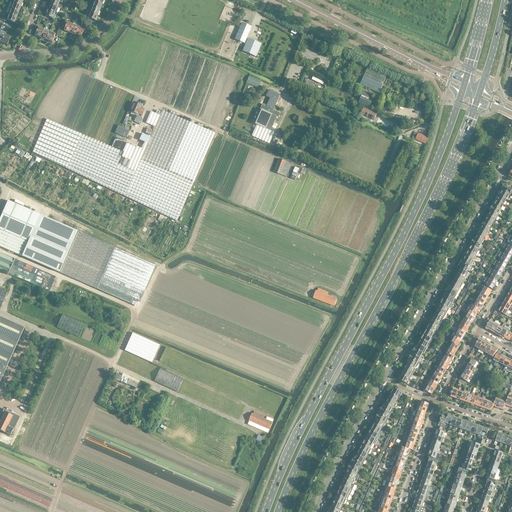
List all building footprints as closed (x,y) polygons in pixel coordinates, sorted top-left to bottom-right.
[(102,4),(94,1),(92,6),(100,10),(102,4)] [(21,6),(13,3),(10,2),(8,7),(11,8),(19,11),(21,6)] [(60,9),(57,8),(49,4),(47,10),(58,14),(60,9)] [(100,10),(92,6),(90,12),(98,15),(100,10)] [(19,11),(11,8),(8,7),(6,13),(9,14),(17,17),(19,11)] [(47,10),(45,16),(53,19),(56,20),(58,14),(47,10)] [(84,17),(87,18),(95,21),(98,15),(90,12),(87,11),(84,17)] [(17,17),(9,14),(6,20),(14,23),(17,17)] [(70,24),(67,22),(64,31),(69,33),(73,25),(73,23),(71,22),(70,24)] [(73,23),(73,25),(69,33),(75,35),(79,25),(73,23)] [(250,27),(242,23),(235,40),(243,43),(250,27)] [(79,25),(75,35),(81,37),(83,33),(84,28),(85,27),(79,25)] [(44,30),(38,27),(35,35),(41,38),(44,30)] [(50,32),(44,30),(41,38),(46,40),(50,32)] [(50,32),(46,40),(52,42),(55,34),(50,32)] [(7,45),(11,37),(5,34),(1,43),(7,45)] [(257,43),(248,39),(244,49),(243,52),(255,57),(260,44),(257,43)] [(368,67),(360,85),(379,93),(387,75),(368,67)] [(249,76),(246,83),(245,87),(248,88),(249,84),(258,87),(261,80),(249,76)] [(260,109),(261,110),(276,117),(278,117),(280,113),(272,110),(279,94),(275,92),(268,89),(265,96),(272,99),(268,108),(262,105),(260,109)] [(361,91),(359,97),(361,98),(359,103),(369,107),(372,100),(369,98),(368,97),(369,94),(361,91)] [(133,103),(130,110),(130,112),(131,112),(130,115),(134,118),(136,114),(137,114),(138,114),(141,106),(141,105),(134,102),(133,103)] [(377,114),(364,108),(361,114),(360,117),(364,118),(365,116),(374,120),(377,114)] [(127,144),(123,152),(194,182),(215,133),(162,110),(159,115),(160,112),(157,110),(155,114),(151,111),(146,123),(155,127),(144,151),(135,147),(127,144)] [(276,117),(261,110),(255,124),(256,125),(270,131),(276,117)] [(142,118),(136,115),(134,122),(139,124),(142,118)] [(45,123),(32,152),(177,221),(194,182),(123,152),(46,119),(45,123)] [(270,131),(256,125),(251,136),(269,144),(274,132),(270,131)] [(129,131),(120,127),(117,134),(126,138),(129,131)] [(427,144),(429,139),(429,138),(418,133),(415,132),(412,138),(415,139),(427,144)] [(279,158),(274,172),(282,175),(286,177),(291,164),(287,162),(279,158)] [(304,175),(306,170),(299,167),(299,169),(295,167),(291,178),(295,180),(298,172),(304,175)] [(511,189),(504,185),(503,187),(502,187),(501,189),(502,190),(501,190),(510,195),(511,192),(511,189)] [(501,192),(500,192),(499,195),(507,200),(509,196),(510,195),(501,190),(502,191),(501,192)] [(499,196),(499,197),(498,197),(496,200),(504,205),(507,200),(499,195),(499,196)] [(496,202),(495,202),(493,205),(501,210),(504,205),(496,200),(497,201),(496,202)] [(8,201),(0,218),(0,246),(22,256),(40,215),(8,201)] [(492,207),(490,210),(498,215),(501,210),(493,205),(494,206),(493,207),(492,207)] [(488,215),(488,216),(495,220),(498,215),(490,210),(491,211),(490,213),(489,212),(488,215)] [(59,273),(77,231),(40,215),(22,256),(59,273)] [(166,218),(160,215),(158,219),(161,220),(160,222),(163,224),(165,222),(166,218)] [(485,220),(485,221),(492,225),(495,220),(488,216),(487,218),(486,217),(485,220)] [(483,222),(482,225),(482,226),(490,230),(492,225),(485,221),(484,223),(483,222)] [(481,226),(480,228),(481,229),(480,231),(487,235),(490,230),(482,226),(481,226)] [(477,233),(478,234),(477,236),(484,240),(487,235),(480,231),(479,230),(477,233)] [(140,301),(155,265),(78,231),(60,273),(134,305),(136,299),(140,301)] [(476,236),(475,238),(475,239),(474,241),(481,245),(484,240),(477,236),(476,236)] [(472,244),(471,246),(478,250),(481,251),(483,246),(481,245),(473,240),(471,244),(472,244)] [(503,248),(506,250),(505,252),(511,256),(511,255),(511,250),(504,246),(502,245),(501,247),(504,248),(503,248)] [(469,249),(468,251),(476,255),(478,250),(471,246),(470,246),(469,248),(469,249)] [(467,254),(465,256),(473,260),(474,261),(475,259),(474,258),(476,255),(468,251),(467,251),(466,253),(467,254)] [(509,260),(510,258),(511,256),(505,252),(504,254),(501,253),(498,251),(497,253),(500,255),(509,260)] [(0,252),(0,269),(8,273),(14,259),(0,252)] [(507,264),(508,262),(509,260),(500,255),(497,253),(496,255),(499,257),(501,258),(500,261),(507,264)] [(464,259),(463,261),(470,265),(473,260),(465,256),(463,259),(464,259)] [(14,258),(8,273),(49,291),(56,276),(14,258)] [(492,262),(495,263),(504,269),(506,267),(507,264),(500,261),(499,263),(496,261),(493,260),(492,262)] [(461,267),(460,269),(466,272),(467,270),(469,271),(472,266),(462,261),(459,266),(461,267)] [(491,263),(494,265),(496,267),(495,269),(502,273),(503,271),(504,269),(495,263),(492,262),(491,263)] [(487,270),(490,272),(500,277),(501,275),(502,273),(495,269),(494,271),(491,269),(491,270),(489,268),(487,270)] [(466,272),(460,269),(459,269),(458,271),(457,274),(465,278),(468,273),(466,272)] [(485,270),(489,273),(489,274),(492,275),(490,277),(497,281),(498,279),(500,277),(490,272),(487,270),(485,269),(485,270)] [(457,274),(454,279),(463,283),(465,278),(457,274)] [(480,277),(485,280),(495,285),(496,283),(497,281),(490,277),(489,279),(487,278),(486,278),(481,275),(480,277)] [(480,279),(484,282),(487,283),(486,286),(492,289),(493,287),(494,288),(495,285),(485,280),(480,277),(480,279)] [(454,279),(452,284),(460,288),(463,283),(454,279)] [(449,285),(448,288),(457,293),(460,288),(452,284),(450,286),(449,285)] [(489,296),(491,291),(484,287),(481,291),(489,296)] [(447,288),(445,293),(454,298),(457,293),(448,288),(447,288)] [(328,293),(318,289),(317,291),(316,291),(313,299),(314,300),(314,299),(334,306),(337,299),(327,295),(328,293)] [(481,291),(479,296),(486,300),(489,296),(481,291)] [(454,298),(445,293),(442,298),(452,303),(454,298)] [(479,296),(476,301),(483,305),(486,300),(479,296)] [(442,299),(440,301),(442,302),(441,304),(449,308),(452,303),(442,298),(442,299)] [(475,303),(473,305),(477,307),(481,310),(483,305),(476,301),(474,300),(473,301),(475,303)] [(502,304),(501,306),(508,310),(511,306),(504,302),(503,302),(502,304)] [(441,304),(438,309),(446,313),(448,314),(450,309),(449,308),(441,304)] [(473,305),(472,304),(470,308),(466,305),(465,307),(477,313),(478,312),(479,313),(481,310),(477,307),(473,305)] [(500,309),(498,311),(505,315),(507,316),(510,317),(511,315),(507,313),(508,310),(501,306),(501,307),(501,306),(499,309),(500,309)] [(468,311),(467,314),(474,318),(477,313),(465,307),(464,309),(468,311)] [(446,313),(438,309),(435,314),(443,318),(446,313)] [(83,324),(62,314),(56,327),(77,337),(83,324)] [(432,319),(440,323),(442,324),(445,319),(443,318),(435,314),(432,319)] [(467,314),(464,319),(471,323),(474,318),(467,314)] [(0,380),(24,328),(0,316),(0,380)] [(432,319),(429,324),(438,328),(440,323),(432,319)] [(464,319),(461,323),(469,327),(471,323),(464,319)] [(490,320),(485,328),(490,330),(494,323),(490,320)] [(461,323),(458,328),(466,332),(469,327),(461,323)] [(494,323),(490,330),(495,333),(499,326),(494,323)] [(499,326),(495,333),(499,336),(504,328),(506,325),(504,323),(502,326),(501,327),(499,326)] [(429,324),(427,329),(435,333),(438,328),(429,324)] [(504,328),(499,336),(504,338),(505,337),(508,332),(508,331),(511,326),(510,325),(508,328),(505,326),(504,328)] [(458,328),(456,333),(463,337),(466,332),(458,328)] [(427,329),(424,334),(432,338),(435,333),(427,329)] [(132,333),(124,351),(152,363),(160,345),(132,333)] [(463,337),(456,333),(453,337),(461,341),(463,337)] [(424,334),(421,339),(429,343),(432,338),(424,334)] [(450,342),(451,343),(455,345),(459,347),(461,344),(459,343),(461,341),(453,337),(450,342)] [(421,339),(418,344),(426,348),(429,343),(421,339)] [(484,342),(479,339),(475,346),(479,349),(484,342)] [(488,345),(484,342),(479,349),(482,351),(480,353),(483,354),(484,352),(488,345)] [(455,345),(451,343),(449,347),(456,352),(459,347),(455,345)] [(416,346),(414,348),(424,353),(426,348),(418,344),(417,346),(416,346)] [(488,345),(484,352),(489,355),(493,347),(488,345)] [(456,352),(449,347),(446,352),(454,356),(456,352)] [(493,347),(489,355),(491,356),(490,357),(490,358),(489,361),(490,362),(493,357),(496,353),(497,350),(493,347)] [(414,348),(411,353),(423,359),(424,357),(422,356),(424,353),(414,348)] [(454,356),(446,352),(444,357),(451,361),(454,356)] [(411,353),(409,358),(418,363),(420,364),(423,359),(411,353)] [(496,354),(493,360),(496,361),(494,365),(496,366),(498,363),(502,355),(497,353),(496,354)] [(507,358),(502,355),(498,363),(501,364),(500,366),(502,367),(503,365),(507,358)] [(451,361),(444,357),(441,361),(448,366),(451,361)] [(408,362),(407,364),(415,369),(418,363),(409,358),(408,359),(409,359),(407,362),(408,362)] [(511,360),(507,358),(503,365),(506,367),(503,371),(505,372),(506,370),(508,368),(511,360)] [(478,363),(471,359),(468,364),(476,368),(477,365),(482,368),(483,366),(482,365),(481,365),(478,363)] [(448,366),(441,361),(438,366),(446,370),(448,366)] [(407,364),(404,369),(412,374),(415,369),(407,364)] [(466,368),(473,373),(476,368),(468,364),(466,368)] [(438,366),(435,371),(443,375),(446,370),(438,366)] [(178,390),(183,377),(160,368),(154,380),(178,390)] [(470,377),(473,373),(466,368),(463,373),(470,377)] [(404,369),(401,374),(410,379),(412,374),(404,369)] [(435,371),(433,376),(440,380),(443,375),(435,371)] [(116,373),(114,378),(121,381),(127,384),(134,387),(136,388),(138,383),(139,381),(130,377),(126,374),(124,377),(123,376),(116,373)] [(470,377),(463,373),(460,378),(467,382),(469,380),(475,383),(477,381),(470,377)] [(399,379),(407,384),(408,382),(410,379),(401,374),(400,376),(398,378),(399,379)] [(440,380),(433,376),(430,380),(438,385),(440,380)] [(438,385),(430,380),(427,385),(435,389),(438,385)] [(425,389),(424,391),(432,394),(435,389),(427,385),(422,382),(421,385),(426,388),(425,389)] [(392,391),(391,393),(399,398),(402,393),(394,388),(393,389),(393,388),(392,391)] [(468,391),(464,390),(464,392),(461,400),(466,402),(469,392),(471,388),(469,388),(468,391)] [(469,394),(466,402),(471,404),(474,396),(476,389),(474,388),(473,393),(472,392),(471,395),(469,394)] [(451,396),(456,398),(459,390),(453,389),(451,396)] [(391,393),(388,398),(396,403),(399,398),(391,393)] [(474,396),(471,404),(476,405),(479,398),(480,394),(478,393),(476,396),(474,396)] [(479,398),(476,405),(481,407),(484,399),(486,393),(484,393),(483,396),(482,397),(482,398),(479,398)] [(489,401),(486,409),(492,411),(493,406),(494,405),(493,405),(495,401),(492,400),(493,398),(490,397),(489,401)] [(396,403),(388,398),(385,403),(393,408),(395,409),(396,407),(394,406),(396,403)] [(417,406),(419,406),(427,409),(429,404),(419,401),(417,406)] [(383,405),(382,408),(381,408),(391,413),(393,408),(385,403),(384,405),(383,405)] [(419,406),(417,411),(425,414),(427,409),(419,406)] [(381,408),(379,413),(388,418),(391,413),(381,408)] [(4,412),(2,416),(0,420),(0,430),(4,433),(5,432),(10,435),(13,429),(14,429),(20,416),(4,409),(3,411),(4,412)] [(425,414),(417,411),(414,410),(412,415),(414,416),(423,419),(425,414)] [(249,421),(248,424),(268,433),(269,430),(270,430),(273,422),(274,420),(270,418),(269,418),(267,417),(266,419),(264,418),(265,415),(255,411),(253,414),(252,413),(251,416),(249,421)] [(379,413),(376,418),(385,423),(388,418),(379,413)] [(441,419),(439,424),(437,429),(442,431),(443,430),(444,426),(445,423),(447,417),(441,415),(440,419),(441,419)] [(445,423),(450,425),(453,417),(448,415),(447,417),(445,423)] [(412,421),(414,421),(422,424),(423,419),(414,416),(412,421)] [(453,417),(450,425),(455,427),(458,418),(453,417)] [(375,422),(373,425),(381,429),(385,423),(376,418),(374,421),(375,422)] [(463,420),(460,428),(465,430),(468,422),(463,420)] [(414,421),(412,427),(420,430),(422,424),(414,421)] [(473,424),(470,432),(475,434),(478,426),(473,424)] [(373,425),(371,430),(379,434),(381,429),(373,425)] [(478,426),(475,434),(478,435),(477,439),(479,440),(481,435),(483,427),(478,426)] [(412,427),(410,432),(418,435),(420,430),(412,427)] [(478,443),(483,445),(485,440),(482,439),(483,436),(486,437),(489,428),(486,427),(485,428),(483,427),(481,435),(479,440),(478,443)] [(437,429),(435,435),(443,438),(446,439),(449,440),(450,438),(444,436),(445,432),(437,429)] [(371,430),(368,435),(376,439),(378,440),(380,435),(379,434),(371,430)] [(405,436),(408,437),(416,440),(418,435),(410,432),(407,431),(405,436)] [(498,432),(495,441),(501,443),(503,434),(502,434),(502,433),(498,432)] [(503,434),(501,443),(506,445),(509,436),(503,434)] [(368,435),(365,440),(373,444),(376,439),(368,435)] [(433,441),(441,444),(443,438),(435,435),(433,441)] [(365,440),(362,445),(371,449),(373,444),(365,440)] [(467,447),(470,448),(478,451),(480,445),(471,442),(469,441),(467,447)] [(362,445),(360,449),(368,454),(370,451),(372,452),(373,450),(371,449),(362,445)] [(431,445),(429,450),(438,453),(443,455),(444,453),(439,451),(440,448),(431,445)] [(402,446),(400,451),(408,454),(410,449),(404,447),(402,446)] [(470,448),(468,453),(476,456),(478,451),(470,448)] [(357,454),(365,459),(367,460),(368,458),(366,457),(368,454),(360,449),(357,454)] [(429,450),(428,456),(431,457),(431,458),(436,459),(441,460),(441,458),(439,457),(440,454),(438,453),(429,450)] [(495,450),(493,456),(501,459),(503,455),(503,454),(495,450)] [(400,451),(398,457),(406,459),(408,454),(400,451)] [(466,458),(474,461),(476,456),(468,453),(467,454),(465,454),(464,457),(466,458)] [(355,456),(353,459),(363,464),(365,459),(357,454),(356,457),(355,456)] [(393,461),(396,462),(404,464),(406,459),(398,457),(395,456),(393,461)] [(430,458),(428,464),(436,467),(439,461),(432,458),(432,459),(430,458)] [(464,463),(473,466),(474,461),(466,458),(465,459),(463,459),(462,462),(464,463)] [(353,459),(350,464),(360,469),(361,467),(363,464),(353,459)] [(350,464),(348,469),(357,473),(360,469),(350,464)] [(428,464),(426,469),(435,472),(436,467),(428,464)] [(489,466),(488,471),(498,475),(499,475),(500,470),(498,469),(489,466)] [(394,467),(393,472),(401,475),(402,470),(394,467)] [(347,473),(346,474),(355,478),(357,473),(348,469),(347,469),(348,469),(346,472),(347,473)] [(425,472),(424,474),(433,477),(436,478),(437,475),(434,474),(435,472),(426,469),(425,469),(424,471),(425,472)] [(458,470),(457,474),(465,477),(467,471),(460,469),(459,470),(458,470)] [(488,471),(486,476),(496,480),(498,475),(488,471)] [(393,472),(391,477),(399,480),(401,475),(393,472)] [(457,476),(456,479),(464,482),(465,477),(457,474),(455,473),(454,475),(457,476)] [(346,474),(344,479),(352,483),(355,478),(346,474)] [(386,481),(389,482),(397,485),(399,480),(391,477),(388,476),(386,481)] [(423,478),(421,484),(429,487),(431,481),(423,478)] [(344,479),(341,485),(352,489),(354,484),(352,483),(344,479)] [(455,479),(453,484),(462,487),(464,482),(456,479),(455,479)] [(488,479),(486,484),(495,487),(496,487),(499,488),(499,489),(500,486),(496,485),(496,483),(496,482),(488,479)] [(389,482),(387,487),(395,490),(397,485),(389,482)] [(421,484),(419,489),(428,492),(429,487),(421,484)] [(341,485),(339,490),(348,493),(350,494),(352,489),(341,485)] [(387,487),(385,492),(393,495),(395,490),(387,487)] [(447,493),(450,494),(458,497),(460,492),(452,489),(451,491),(448,490),(447,493)] [(485,489),(483,494),(491,497),(493,498),(495,493),(493,492),(485,489)] [(339,490),(337,495),(345,499),(348,493),(339,490)] [(381,496),(384,497),(392,500),(393,495),(385,492),(383,491),(381,496)] [(445,498),(448,499),(456,502),(458,497),(450,494),(447,493),(445,498)] [(417,494),(416,499),(424,502),(426,497),(417,494)] [(337,495),(335,500),(343,504),(345,505),(347,501),(345,500),(345,499),(337,495)] [(379,502),(382,503),(390,505),(392,500),(384,497),(381,496),(379,502)] [(416,499),(414,504),(422,507),(424,502),(416,499)] [(448,499),(446,504),(455,507),(456,502),(448,499)] [(481,499),(479,504),(488,507),(489,502),(481,499)] [(335,500),(332,506),(336,507),(336,508),(340,510),(341,510),(342,510),(343,508),(344,508),(345,505),(343,504),(335,500)] [(377,507),(380,508),(388,511),(390,505),(382,503),(379,502),(377,507)]
